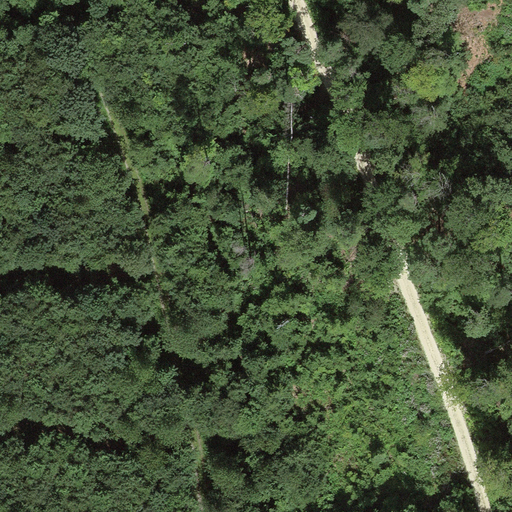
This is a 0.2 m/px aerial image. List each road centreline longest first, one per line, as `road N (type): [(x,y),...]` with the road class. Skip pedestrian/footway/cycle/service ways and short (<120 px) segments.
road 1 (track): [(298,0),(420,307),(489,511)]
road 2 (track): [(68,0),(135,173),(210,511)]
